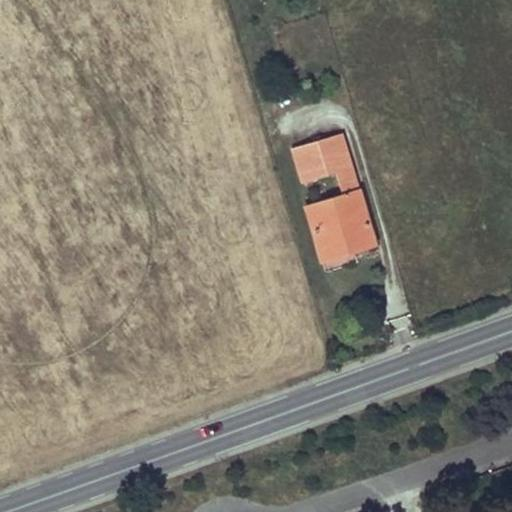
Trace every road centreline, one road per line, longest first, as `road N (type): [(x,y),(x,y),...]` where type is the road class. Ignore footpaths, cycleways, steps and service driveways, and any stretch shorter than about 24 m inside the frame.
road 1 (secondary): [(0,510),(511,331)]
road 2 (residential): [(511,437),(295,511)]
